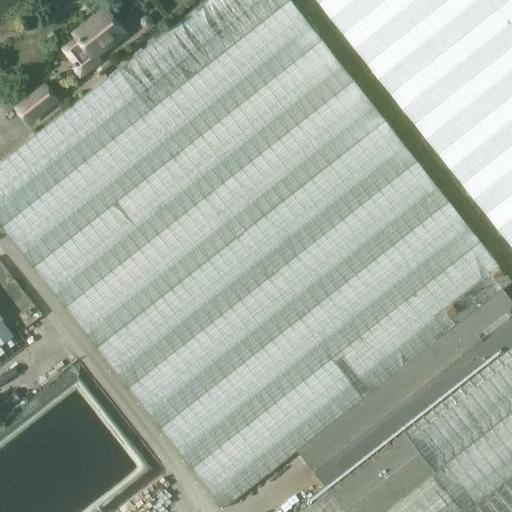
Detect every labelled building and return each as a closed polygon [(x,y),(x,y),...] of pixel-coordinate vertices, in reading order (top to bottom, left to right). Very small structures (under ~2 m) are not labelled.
[(0,224),(223,508),(297,450),(502,289),(511,281),(291,0),(206,0),(0,160),(0,224)] [(511,0),(316,0),(511,246),(511,0)] [(106,9),(74,34),(93,58),(125,33),(106,9)] [(45,86),(17,108),(27,122),(56,100),(45,86)] [(330,489),(511,344),(511,301),(502,289),(297,450),(330,489)] [(0,349),(15,338),(0,317),(0,349)] [(511,511),(511,344),(330,489),(300,511),(511,511)]
